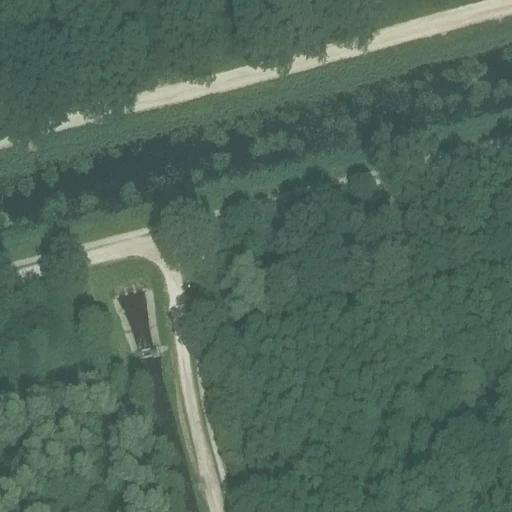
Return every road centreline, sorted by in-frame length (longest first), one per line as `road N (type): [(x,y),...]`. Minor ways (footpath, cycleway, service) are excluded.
road 1 (track): [(511,3),(42,127)]
road 2 (track): [(169,240),(511,153)]
road 3 (track): [(207,511),(172,370),(155,243),(169,240)]
road 4 (unclassified): [(0,284),(155,243)]
